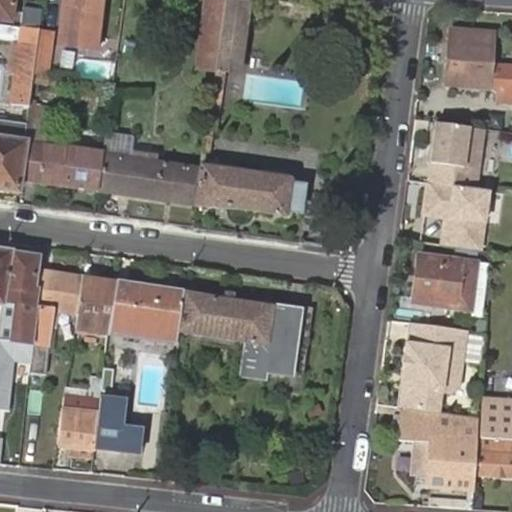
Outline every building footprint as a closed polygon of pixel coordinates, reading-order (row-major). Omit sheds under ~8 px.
[(0,0),(0,20),(7,21),(10,0),(0,0)] [(60,0),(55,42),(92,47),(98,0),(60,0)] [(222,1),(217,0),(203,0),(193,69),(212,72),(213,70),(222,1)] [(243,3),(222,1),(213,70),(234,73),(243,3)] [(38,30),(41,8),(22,6),(19,26),(0,23),(0,36),(17,39),(36,42),(38,30)] [(50,32),(38,30),(36,42),(34,56),(33,70),(44,72),(50,32)] [(488,60),(491,34),(451,31),(446,83),(485,86),(488,60)] [(494,35),(491,34),(488,60),(485,86),(496,87),(495,100),(511,101),(511,64),(492,63),(494,35)] [(34,56),(36,42),(17,39),(7,103),(28,106),(33,70),(34,56)] [(220,73),(212,72),(204,132),(212,132),(220,73)] [(18,179),(96,190),(101,153),(43,146),(47,119),(26,116),(25,124),(18,179)] [(0,189),(16,191),(18,179),(25,124),(0,120),(0,189)] [(482,127),(434,121),(430,151),(435,152),(431,183),(474,188),(482,127)] [(435,152),(430,151),(426,182),(431,183),(435,152)] [(101,153),(96,190),(153,198),(158,162),(101,153)] [(199,168),(158,162),(153,198),(194,204),(199,168)] [(287,180),(199,168),(194,204),(282,216),(283,212),(296,213),(299,188),(287,186),(287,180)] [(426,182),(421,213),(443,216),(439,245),(478,251),(486,190),(474,188),(431,183),(426,182)] [(421,213),(417,242),(439,245),(443,216),(421,213)] [(0,441),(1,435),(0,435),(0,400),(5,401),(9,373),(5,373),(8,353),(31,357),(36,323),(38,307),(40,291),(29,290),(34,258),(0,253),(0,441)] [(467,316),(475,262),(417,254),(411,302),(449,307),(449,313),(467,316)] [(81,278),(42,272),(40,291),(38,307),(55,310),(75,313),(81,278)] [(112,282),(81,278),(75,313),(72,330),(106,334),(108,317),(112,282)] [(108,317),(176,327),(182,293),(112,282),(108,317)] [(259,305),(182,293),(176,332),(241,342),(240,349),(236,374),(262,378),(263,372),(301,377),(312,308),(260,300),(259,305)] [(55,310),(38,307),(36,323),(31,357),(30,363),(42,364),(48,325),(52,326),(55,310)] [(468,330),(411,322),(408,343),(403,342),(399,375),(404,375),(403,384),(399,383),(396,406),(399,407),(440,413),(444,390),(446,390),(450,361),(463,363),(468,330)] [(176,332),(175,339),(232,348),(229,373),(236,374),(240,349),(241,342),(176,332)] [(463,363),(450,361),(446,390),(454,391),(460,387),(463,363)] [(100,396),(94,451),(140,457),(144,429),(122,427),(125,399),(100,396)] [(511,402),(483,400),(476,475),(511,477),(511,402)] [(472,490),(476,439),(477,418),(440,413),(399,407),(396,442),(411,443),(430,445),(427,476),(426,479),(440,480),(439,487),(472,490)] [(93,447),(97,413),(61,408),(57,443),(93,447)] [(430,445),(411,443),(408,475),(427,476),(430,445)] [(440,480),(426,479),(426,486),(439,487),(440,480)]
